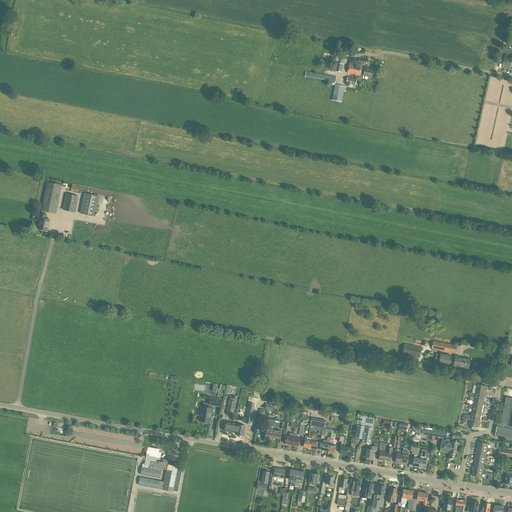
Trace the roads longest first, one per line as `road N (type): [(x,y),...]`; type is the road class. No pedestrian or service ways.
road 1 (tertiary): [(437,482),(0,404)]
road 2 (residential): [(462,486),(469,441),(492,424),(500,382),(511,382)]
